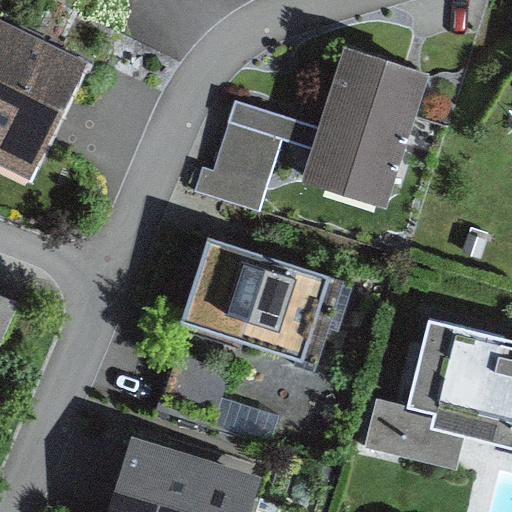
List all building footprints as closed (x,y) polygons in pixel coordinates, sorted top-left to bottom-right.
[(73,62),(0,29),(0,124),(3,126),(0,134),(0,158),(26,170),(73,62)] [(423,68),(344,43),(302,171),(382,197),(423,68)] [(324,275),(212,239),(187,316),(299,352),(324,275)] [(511,339),(431,319),(409,409),(381,402),(371,439),(449,459),(458,422),(511,436),(511,339)] [(241,511),(252,476),(133,439),(110,511),(241,511)]
